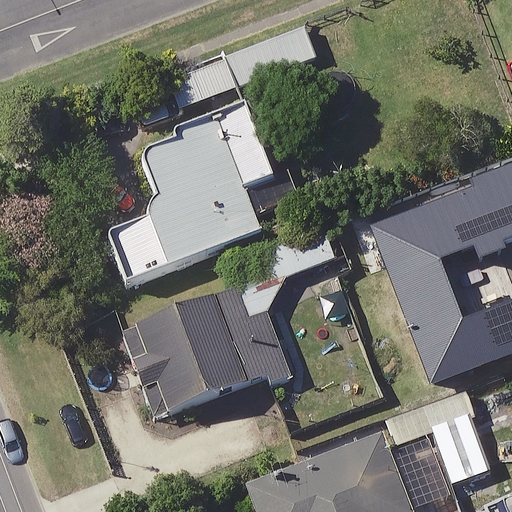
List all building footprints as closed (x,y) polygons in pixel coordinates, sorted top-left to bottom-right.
[(318,65),(306,33),(167,83),(179,116),(318,65)] [(280,186),(255,118),(142,159),(165,220),(108,241),(127,294),(262,244),(246,199),(280,186)] [(511,246),(511,175),(451,200),(465,235),(482,228),(493,255),(511,246)] [(245,331),(236,304),(144,336),(175,422),(284,382),(264,324),(245,331)] [(362,386),(338,342),(305,360),(329,404),(362,386)] [(432,511),(447,507),(425,445),(476,427),(468,403),(393,429),(398,443),(252,493),(258,511),(432,511)]
